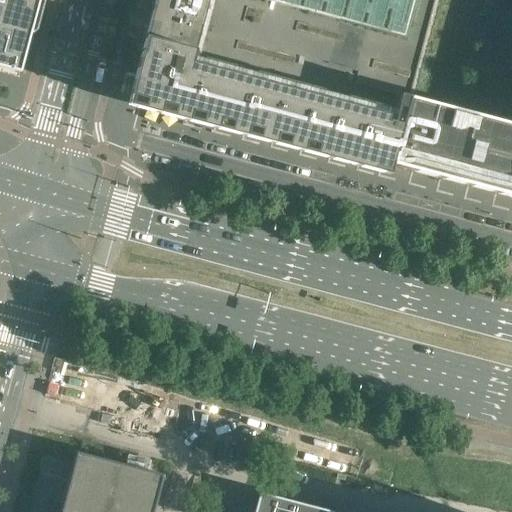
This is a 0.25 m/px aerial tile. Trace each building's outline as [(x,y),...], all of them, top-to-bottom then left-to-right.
[(36,0),(0,0),(0,62),(19,67),(36,0)] [(391,166),(434,0),(154,0),(126,105),(387,175),(391,166)] [(511,0),(434,0),(408,98),(391,166),(411,171),(413,172),(414,172),(438,178),(439,178),(441,179),(442,179),(466,186),(467,186),(469,186),(470,187),(494,193),(495,193),(497,194),(498,194),(511,197),(511,0)] [(254,466),(257,453),(239,448),(235,461),(254,466)] [(329,511),(259,494),(254,511),(152,511),(163,475),(75,452),(59,511),(329,511)]
